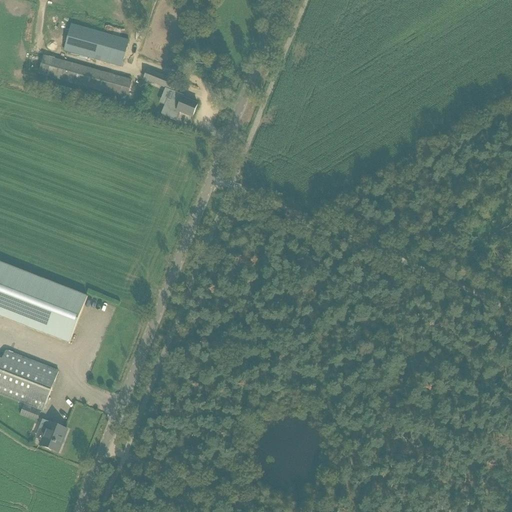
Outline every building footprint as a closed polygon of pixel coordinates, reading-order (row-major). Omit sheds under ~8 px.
[(63,51),(122,68),(129,41),(71,25),(70,28),(64,47),(63,51)] [(131,82),(61,62),(43,57),(39,75),(56,80),(126,100),(131,82)] [(162,94),(166,85),(153,79),(149,88),(144,101),(160,108),(166,95),(162,94)] [(192,118),(198,105),(182,99),(183,97),(174,93),(170,101),(167,100),(160,116),(176,122),(180,113),(192,118)] [(0,317),(69,344),(87,298),(0,263),(0,317)] [(0,394),(34,408),(43,411),(58,372),(49,368),(5,351),(2,360),(0,359),(0,394)] [(20,415),(37,422),(40,413),(23,406),(20,415)] [(40,446),(58,453),(67,431),(42,421),(39,429),(45,432),(40,446)]
